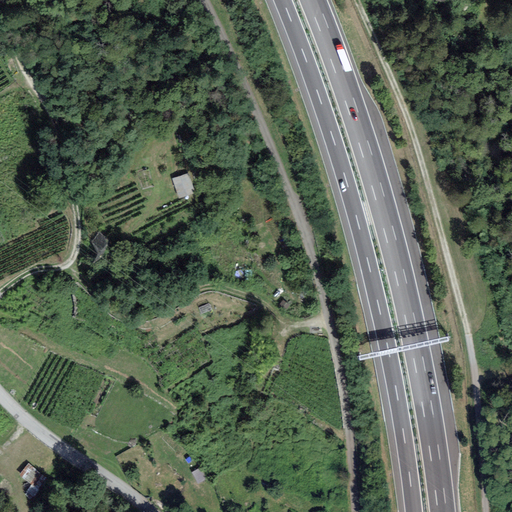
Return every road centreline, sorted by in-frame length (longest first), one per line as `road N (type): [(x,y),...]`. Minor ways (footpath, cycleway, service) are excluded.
road 1 (residential): [(360,511),(353,425),(310,237),(208,0)]
road 2 (motorway): [(281,0),(323,108),(370,270),(402,407),(415,511)]
road 3 (motorway): [(447,511),(397,265),(312,0)]
road 4 (unknown): [(0,294),(60,265),(117,313),(160,306),(180,283),(237,283),(287,323),(331,318)]
road 5 (track): [(468,333),(407,117),(357,0)]
road 6 (unclassified): [(147,511),(0,390)]
road 7 (unclassified): [(486,511),(468,333)]
